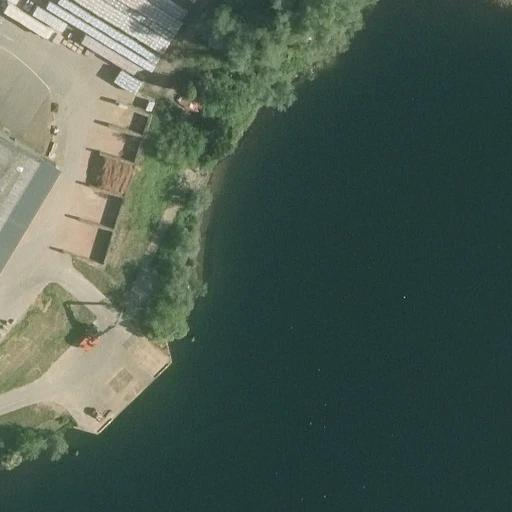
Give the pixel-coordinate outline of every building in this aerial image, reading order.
[(167,37),(186,0),(184,0),(153,0),(141,24),(167,37)] [(271,209),(375,127),(340,83),(236,165),(271,209)] [(135,164),(153,115),(124,104),(117,123),(112,121),(101,151),(135,164)] [(0,223),(41,155),(0,131),(0,223)] [(107,261),(127,194),(88,183),(77,220),(84,222),(75,252),(107,261)]
